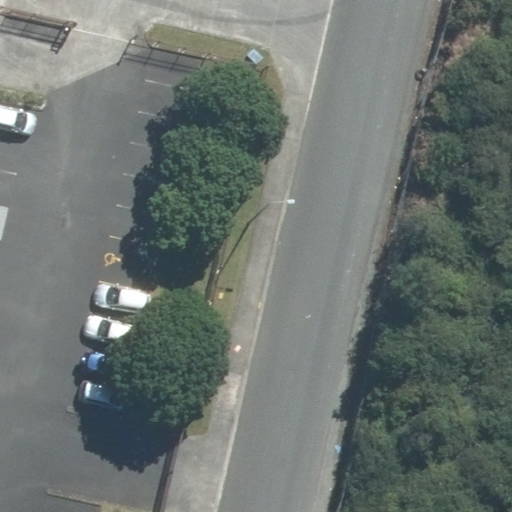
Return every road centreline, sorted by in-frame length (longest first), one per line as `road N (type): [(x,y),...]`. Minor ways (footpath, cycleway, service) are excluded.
road 1 (unclassified): [(264,511),(378,0)]
road 2 (unknown): [(366,53),(172,0)]
